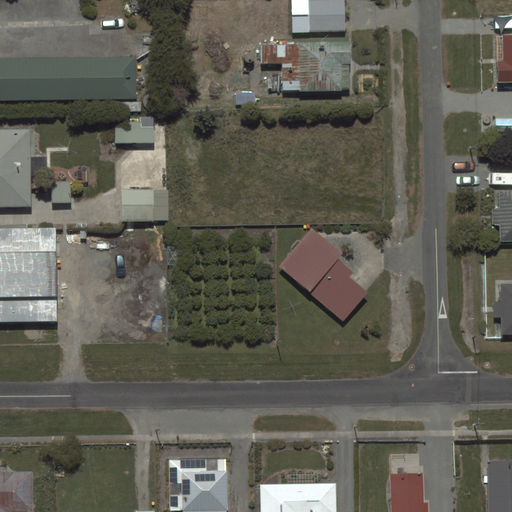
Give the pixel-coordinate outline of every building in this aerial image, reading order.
[(251,0),(224,0),(225,21),(252,21),(251,0)] [(342,0),(302,0),(303,35),(343,34),(342,0)] [(492,70),(511,70),(511,35),(492,35),(492,70)] [(347,41),(303,42),(303,36),(257,37),(257,64),(278,64),(278,92),(347,91),(347,41)] [(133,56),(0,56),(0,103),(134,103),(133,56)] [(118,119),(118,144),(152,144),(152,118),(118,119)] [(27,127),(0,128),(0,208),(30,207),(27,127)] [(103,194),(103,223),(168,221),(167,165),(119,166),(119,194),(103,194)] [(66,181),(45,182),(46,205),(68,204),(66,181)] [(497,230),(497,244),(511,243),(511,191),(496,192),(497,207),(486,207),(487,230),(497,230)] [(55,228),(0,228),(0,322),(57,321),(55,228)] [(338,261),(341,258),(311,231),(278,268),(308,295),(338,261)] [(337,322),(362,294),(343,277),(349,271),(338,261),(308,295),(337,322)] [(489,319),(500,319),(500,339),(511,338),(511,284),(499,285),(500,301),(488,302),(489,319)] [(225,511),(225,472),(224,460),(214,460),(215,471),(204,472),(203,457),(166,459),(166,475),(173,475),(174,495),(167,495),(167,511),(225,511)] [(511,511),(511,458),(484,459),(484,511),(511,511)] [(421,511),(420,467),(385,467),(385,511),(421,511)] [(30,511),(31,471),(0,471),(0,511),(30,511)] [(335,511),(335,481),(256,482),(256,511),(335,511)]
